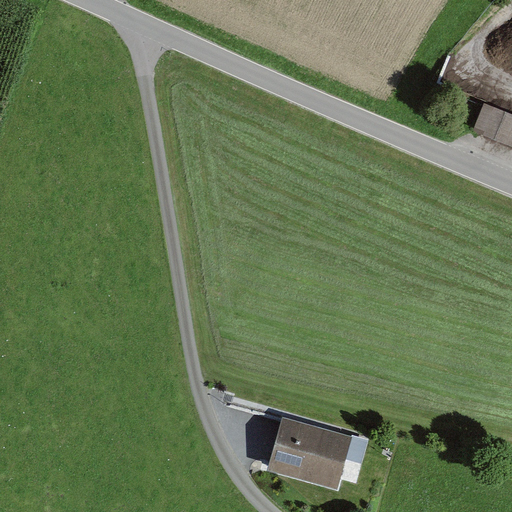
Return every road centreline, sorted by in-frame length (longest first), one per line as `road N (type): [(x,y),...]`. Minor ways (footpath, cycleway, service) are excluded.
road 1 (unclassified): [(140,19),(197,360),(235,466),(275,511)]
road 2 (unclassified): [(140,19),(511,180)]
